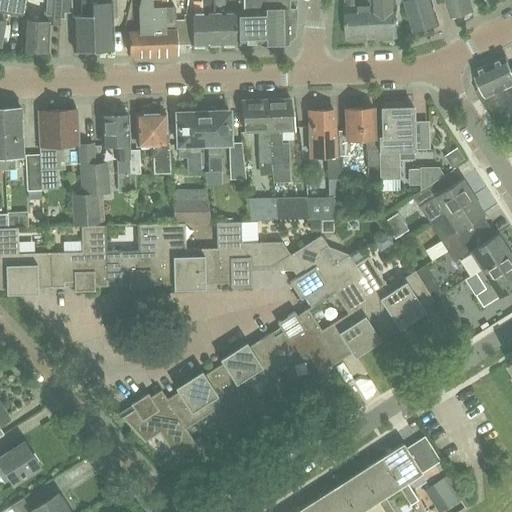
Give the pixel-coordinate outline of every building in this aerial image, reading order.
[(0,0),(0,12),(23,16),(25,0),(0,0)] [(23,20),(21,50),(48,51),(49,22),(59,22),(60,12),(61,12),(61,0),(43,0),(43,20),(23,20)] [(70,0),(61,0),(61,12),(71,12),(70,0)] [(80,0),(81,16),(72,16),(73,49),(94,49),(91,0),(80,0)] [(91,0),(94,49),(114,48),(112,16),(116,16),(115,0),(91,0)] [(139,31),(129,31),(130,55),(154,55),(152,8),(152,1),(158,0),(145,0),(146,0),(138,0),(138,17),(139,17),(139,31)] [(201,0),(201,13),(191,13),(192,45),(214,44),(212,0),(201,0)] [(212,0),(214,44),(235,43),(234,11),(224,11),(224,0),(212,0)] [(243,0),(244,12),(239,12),(240,24),(240,44),(288,43),(294,37),(296,12),(296,9),(288,9),(288,0),(243,0)] [(346,0),(347,39),(372,38),(370,0),(346,0)] [(370,0),(372,38),(397,37),(396,0),(370,0)] [(401,0),(401,1),(404,0),(414,30),(439,22),(432,0),(401,0)] [(447,0),(452,15),(474,9),(471,0),(447,0)] [(164,7),(152,8),(154,55),(176,54),(175,16),(164,16),(164,7)] [(511,68),(506,55),(474,70),(481,86),(475,90),(498,126),(511,120),(511,68)] [(290,98),(266,99),(272,180),(287,179),(286,144),(279,144),(278,130),(292,130),(290,98)] [(266,99),(241,100),(242,132),(255,131),(256,161),(258,161),(259,173),(269,173),(269,180),(272,180),(266,99)] [(378,137),(379,166),(379,179),(399,178),(398,150),(414,150),(413,106),(409,106),(409,102),(393,103),(394,107),(381,107),(382,136),(378,136),(378,137)] [(20,107),(2,108),(5,170),(14,169),(14,156),(22,156),(20,107)] [(346,131),(338,131),(338,135),(338,136),(339,155),(347,155),(346,139),(366,138),(367,166),(379,166),(378,137),(374,137),(373,107),(345,108),(346,131)] [(77,145),(76,129),(76,109),(40,111),(41,145),(39,145),(39,155),(40,169),(55,168),(55,162),(63,162),(62,145),(77,145)] [(338,135),(334,135),(333,109),(309,110),(311,156),(329,155),(330,179),(339,179),(339,155),(338,136),(338,135)] [(128,114),(125,114),(122,110),(115,110),(112,115),(100,115),(101,145),(116,145),(117,172),(129,172),(128,114)] [(164,113),(151,113),(148,110),(142,110),(139,114),(136,114),(137,145),(153,144),(154,173),(170,172),(169,143),(165,143),(164,113)] [(228,111),(202,112),(204,144),(207,144),(208,171),(221,171),(220,143),(229,143),(228,111)] [(202,112),(176,112),(178,156),(187,156),(188,172),(201,172),(200,144),(204,144),(202,112)] [(241,143),(229,143),(231,178),(245,178),(241,143)] [(99,225),(96,191),(94,162),(93,147),(77,148),(81,192),(70,193),(73,225),(99,225)] [(130,174),(140,174),(139,150),(129,150),(130,174)] [(41,197),(40,169),(39,155),(27,156),(29,198),(41,197)] [(94,162),(96,191),(108,190),(106,161),(94,162)] [(379,177),(379,166),(367,166),(367,177),(379,177)] [(437,191),(432,183),(443,175),(437,167),(420,167),(421,190),(412,196),(429,224),(473,196),(462,178),(441,191),(437,191)] [(447,251),(472,236),(465,225),(484,213),(473,196),(429,224),(440,241),(447,251)] [(334,197),(306,198),(309,220),(342,219),(342,200),(334,200),(334,197)] [(274,199),(276,221),(295,220),(309,220),(306,198),(274,199)] [(250,221),(276,221),(274,199),(248,200),(250,221)] [(174,223),(185,223),(210,222),(207,201),(173,202),(174,223)] [(333,224),(333,220),(331,220),(322,220),(322,227),(322,232),(331,232),(333,232),(333,224)] [(291,255),(290,254),(282,241),(241,242),(241,221),(216,222),(217,248),(218,283),(230,283),(230,287),(251,287),(251,267),(272,267),(291,255)] [(321,232),(320,221),(310,222),(311,226),(311,232),(321,232)] [(218,283),(217,248),(185,249),(185,223),(174,223),(161,224),(162,284),(173,284),(173,289),(204,288),(204,283),(218,283)] [(150,285),(162,284),(161,224),(137,224),(138,250),(106,251),(107,281),(130,280),(130,290),(150,289),(150,285)] [(107,281),(106,251),(106,225),(81,226),(82,252),(50,253),(51,287),(64,287),(64,282),(74,281),(74,291),(94,291),(94,286),(107,286),(107,281)] [(36,288),(51,287),(50,253),(18,253),(18,228),(0,228),(0,288),(5,289),(5,294),(36,293),(36,288)] [(396,242),(388,231),(380,236),(372,241),(380,252),(382,251),(396,242)] [(362,275),(355,264),(349,254),(331,265),(322,250),(328,246),(321,234),(290,254),(291,255),(293,253),(305,272),(289,282),(300,300),(304,297),(311,308),(334,293),(355,280),(362,275)] [(481,269),(508,251),(497,234),(478,245),(472,236),(447,251),(454,262),(463,256),(462,261),(469,272),(473,273),(474,273),(481,269)] [(474,273),(473,273),(464,278),(482,307),(511,287),(511,257),(508,251),(481,269),(474,273)] [(368,256),(355,264),(362,275),(355,280),(387,330),(396,324),(399,328),(425,311),(422,307),(434,300),(415,270),(388,287),(368,256)] [(355,280),(334,293),(347,313),(321,330),(340,359),(351,352),(354,356),(380,340),(378,335),(387,330),(355,280)] [(433,299),(442,293),(436,283),(427,289),(433,299)] [(340,359),(321,330),(307,308),(297,315),(294,312),(277,323),(282,331),(274,336),(271,332),(260,339),(279,368),(305,351),(319,373),(340,359)] [(456,312),(446,318),(452,328),(458,324),(459,318),(456,312)] [(252,385),(279,368),(260,339),(248,346),(246,342),(219,359),(222,363),(213,369),(245,420),(266,407),(252,385)] [(177,391),(166,399),(185,428),(212,411),(226,433),(245,420),(213,369),(204,375),(201,371),(175,387),(177,391)] [(185,428),(166,399),(161,390),(150,397),(148,393),(130,404),(134,409),(121,417),(144,442),(159,433),(172,454),(176,452),(183,463),(207,448),(200,437),(193,441),(185,428)] [(0,422),(8,418),(0,404),(0,422)] [(12,483),(22,477),(39,466),(24,442),(0,457),(0,470),(3,469),(12,483)] [(403,443),(380,457),(399,487),(410,505),(418,500),(406,482),(422,473),(403,443)] [(380,457),(359,471),(378,501),(384,511),(395,511),(385,496),(399,487),(380,457)] [(359,471),(337,485),(353,511),(363,511),(363,510),(378,501),(359,471)] [(442,479),(425,490),(439,511),(440,511),(457,502),(442,479)] [(353,511),(337,485),(315,499),(323,511),(353,511)] [(23,497),(0,511),(68,511),(57,494),(31,510),(23,497)] [(323,511),(315,499),(294,511),(323,511)]
